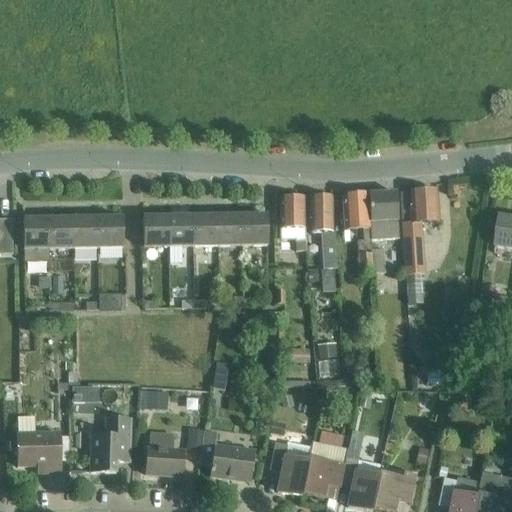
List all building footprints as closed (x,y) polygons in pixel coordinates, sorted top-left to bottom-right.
[(438,225),(436,193),(400,195),(404,276),(424,275),(421,226),(438,225)] [(398,242),(395,195),(368,197),(369,225),(371,243),(398,242)] [(369,225),(368,197),(341,199),(343,233),(362,231),(362,243),(356,244),(358,278),(373,277),(371,253),(371,243),(369,225)] [(331,199),(309,200),(309,236),(319,235),(321,271),(335,271),(333,234),(332,234),(331,199)] [(304,231),(303,200),(279,200),(280,241),(295,241),(295,244),(295,255),(305,255),(305,244),(304,231)] [(217,218),(192,219),(192,250),(217,250),(217,218)] [(242,249),(241,218),(217,218),(217,250),(242,249)] [(241,218),(242,249),(267,249),(266,218),(241,218)] [(168,251),(167,219),(142,220),(143,251),(168,251)] [(192,219),(167,219),(168,251),(192,250),(192,219)] [(511,251),(511,220),(498,219),(494,249),(511,251)] [(97,251),(96,220),(71,221),(72,252),(97,251)] [(121,220),(96,220),(97,251),(122,251),(121,220)] [(47,241),(47,221),(21,222),(22,241),(22,265),(47,264),(47,252),(47,241)] [(72,252),(71,221),(47,221),(47,241),(47,252),(72,252)] [(0,257),(11,257),(10,222),(0,222),(0,257)] [(383,252),(371,253),(373,277),(384,276),(383,252)] [(320,295),(334,294),(333,272),(319,273),(320,284),(320,295)] [(319,273),(308,273),(308,285),(320,284),(319,273)] [(61,279),(52,279),(52,297),(61,297),(61,279)] [(419,284),(405,284),(406,305),(420,305),(419,284)] [(446,299),(444,315),(465,317),(468,292),(452,290),(451,300),(446,299)] [(273,306),(283,306),(283,293),(273,293),(273,306)] [(510,312),(511,302),(511,301),(493,298),(491,308),(510,312)] [(107,299),(98,299),(98,305),(98,313),(107,312),(120,312),(120,299),(107,299)] [(217,299),(217,310),(242,310),(242,303),(242,299),(217,299)] [(334,346),(316,347),(317,361),(335,359),(334,346)] [(307,365),(307,353),(290,353),(290,365),(307,365)] [(214,370),(212,388),(225,390),(227,372),(214,370)] [(362,373),(344,374),(345,382),(345,391),(363,390),(362,373)] [(65,388),(57,388),(57,400),(66,399),(65,388)] [(97,391),(71,390),(70,405),(97,406),(97,391)] [(324,392),(324,402),(332,402),(333,393),(324,392)] [(140,393),(138,411),(165,413),(167,395),(140,393)] [(289,397),(279,400),(282,410),(292,407),(289,397)] [(359,399),(357,409),(367,411),(369,401),(359,399)] [(467,401),(458,407),(463,414),(472,408),(467,401)] [(89,475),(114,476),(114,464),(127,464),(129,421),(105,421),(104,438),(90,438),(89,475)] [(272,425),(269,437),(282,439),(284,427),(272,425)] [(191,432),(188,451),(199,453),(202,434),(191,432)] [(344,460),(338,487),(350,490),(346,509),(358,511),(370,511),(371,510),(376,479),(354,474),(356,462),(358,452),(362,437),(349,434),(346,452),(344,460)] [(15,437),(16,469),(45,468),(46,476),(60,476),(59,436),(15,437)] [(202,436),(198,467),(211,469),(209,481),(250,487),(254,454),(214,448),(216,437),(202,436)] [(308,460),(301,496),(323,500),(326,488),(338,490),(338,487),(344,460),(346,452),(317,445),(312,444),(311,450),(308,460)] [(280,475),(275,494),(299,500),(300,496),(301,496),(308,460),(311,450),(286,445),(286,447),(273,445),(267,472),(280,475)] [(183,455),(146,452),(145,478),(182,480),(183,455)] [(418,452),(415,467),(424,469),(427,454),(418,452)] [(439,470),(437,479),(445,481),(446,471),(439,470)] [(376,479),(371,510),(378,511),(394,511),(396,503),(408,505),(414,478),(402,475),(401,480),(377,475),(376,479)] [(476,500),(473,511),(509,511),(511,499),(511,481),(479,475),(477,485),(475,496),(474,500),(476,500)] [(455,480),(454,483),(442,481),(436,508),(448,511),(447,511),(473,511),(476,500),(474,500),(475,496),(477,485),(455,480)]
